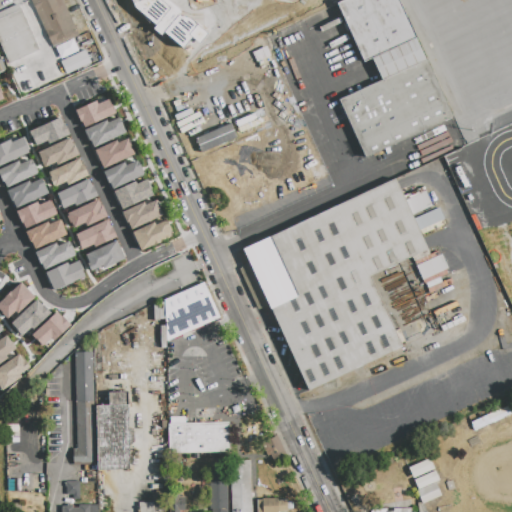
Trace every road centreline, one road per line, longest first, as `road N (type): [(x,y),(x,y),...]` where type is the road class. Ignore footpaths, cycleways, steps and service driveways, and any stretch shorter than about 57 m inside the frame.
road 1 (tertiary): [(331,511),(101,0)]
road 2 (residential): [(58,93),(0,119),(16,235),(38,286),(54,302),(81,303),(158,254)]
road 3 (residential): [(58,93),(137,267)]
